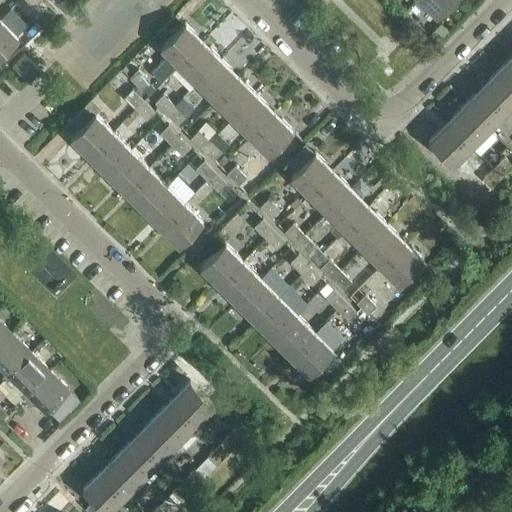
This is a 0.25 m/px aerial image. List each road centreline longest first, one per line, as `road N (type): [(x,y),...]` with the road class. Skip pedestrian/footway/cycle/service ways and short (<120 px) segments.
road 1 (residential): [(0,511),(155,354),(162,335),(150,298),(0,147)]
road 2 (residential): [(245,0),(364,110),(405,102),(508,0)]
road 3 (primary): [(445,358),(283,511)]
road 4 (primary): [(314,511),(445,358)]
